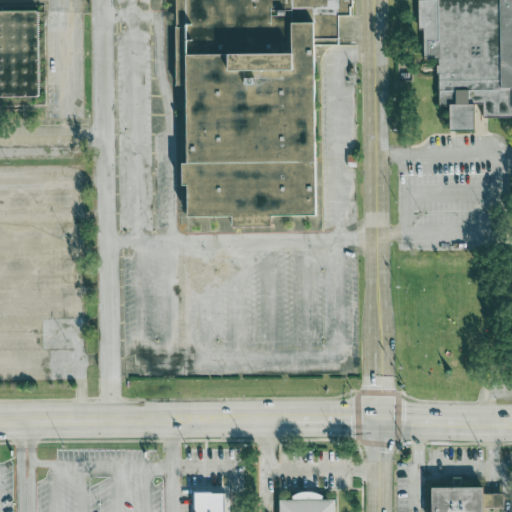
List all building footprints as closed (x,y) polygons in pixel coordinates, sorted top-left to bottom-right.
[(352,0),(353,8),(350,8),(350,17),(339,17),(339,48),(314,47),(316,214),(272,215),(272,225),(233,226),(233,215),(188,215),(187,79),(176,79),(176,0),(352,0)] [(502,0),(502,77),(511,77),(511,109),(474,109),(474,122),(448,122),(448,96),(438,97),(438,51),(423,52),(422,22),(416,22),(416,0),(502,0)] [(0,10),(40,10),(41,95),(0,95),(0,10)] [(427,511),(427,479),(484,478),(484,487),(506,486),(506,500),(484,501),(484,511),(427,511)] [(280,511),(337,511),(337,500),(322,500),(322,493),(293,493),(293,500),(281,501),(280,511)] [(227,511),(228,494),(198,494),(197,511),(227,511)]
